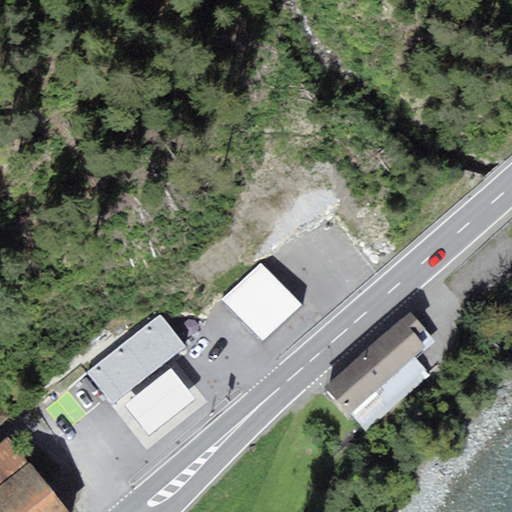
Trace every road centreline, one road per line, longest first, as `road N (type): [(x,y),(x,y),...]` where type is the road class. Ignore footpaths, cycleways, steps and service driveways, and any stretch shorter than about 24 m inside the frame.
road 1 (primary): [(511,183),(145,511)]
road 2 (track): [(94,511),(29,424),(0,414)]
